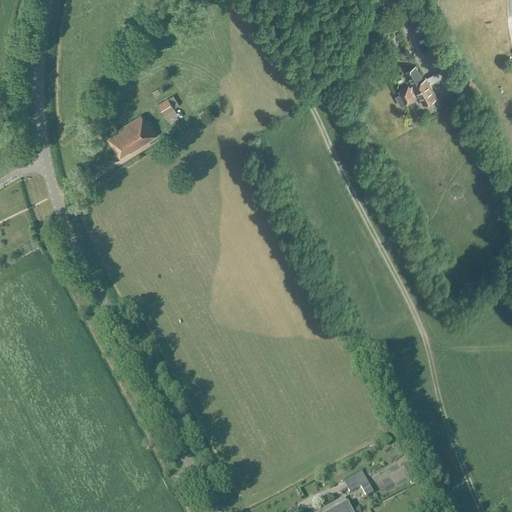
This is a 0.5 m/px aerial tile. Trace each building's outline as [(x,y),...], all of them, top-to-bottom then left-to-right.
[(437,99),(430,84),(456,71),(442,43),(430,49),(440,70),(423,79),(416,67),(407,71),(414,85),(410,87),(409,86),(400,90),(406,104),(416,99),(415,97),(420,95),(425,105),(437,99)] [(163,115),(174,108),(168,98),(157,105),(163,115)] [(130,153),(157,136),(147,121),(146,122),(141,115),(117,130),(118,133),(109,139),(119,156),(129,151),(130,153)] [(374,493),(361,472),(344,482),(350,493),(360,487),(366,497),(374,493)] [(351,511),(344,498),(319,511),(351,511)]
